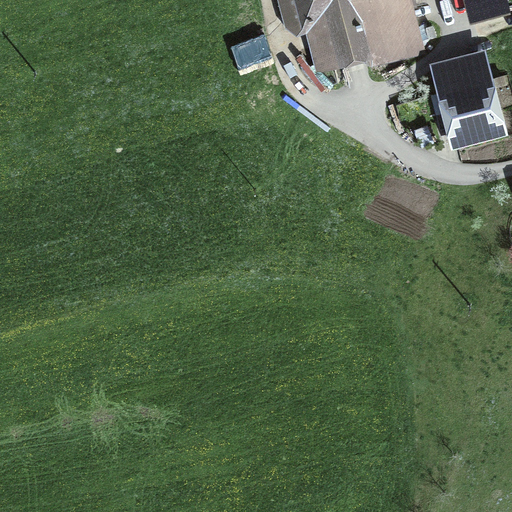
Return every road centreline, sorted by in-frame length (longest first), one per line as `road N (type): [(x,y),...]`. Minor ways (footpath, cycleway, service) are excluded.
road 1 (residential): [(336,113),(438,170),(511,168)]
road 2 (track): [(268,0),(292,78),(336,113)]
